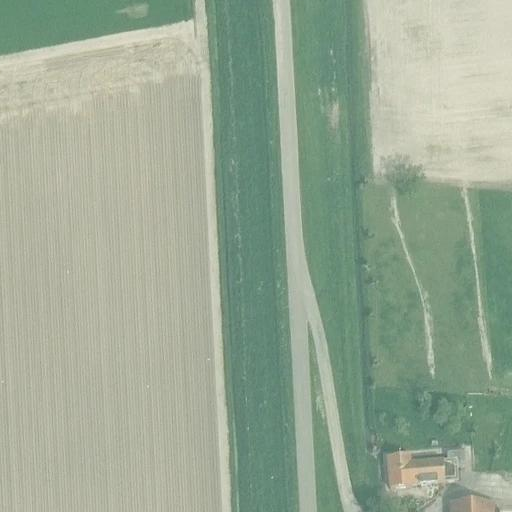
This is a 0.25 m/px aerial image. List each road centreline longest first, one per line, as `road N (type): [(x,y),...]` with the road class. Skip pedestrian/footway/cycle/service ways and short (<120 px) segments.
road 1 (unclassified): [(281,0),(293,275)]
road 2 (residential): [(351,511),(313,317),(293,275)]
road 3 (unclassified): [(293,275),(306,511)]
